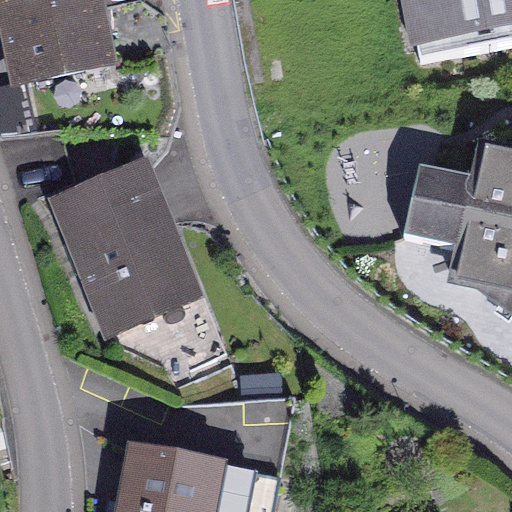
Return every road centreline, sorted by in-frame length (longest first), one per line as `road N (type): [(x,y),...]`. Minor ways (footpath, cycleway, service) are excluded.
road 1 (residential): [(206,0),(242,173),(284,250),(348,317),(511,422)]
road 2 (residential): [(45,511),(40,429),(0,279)]
